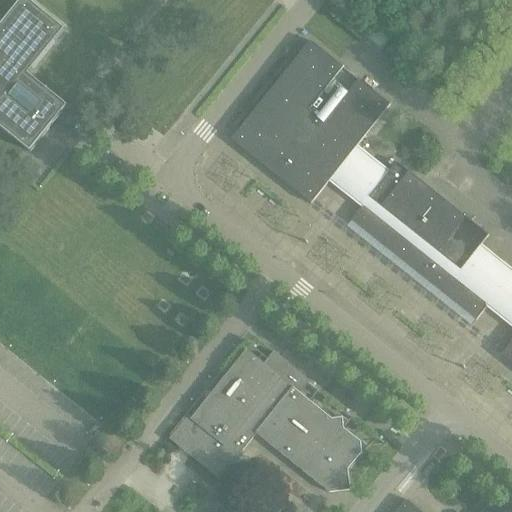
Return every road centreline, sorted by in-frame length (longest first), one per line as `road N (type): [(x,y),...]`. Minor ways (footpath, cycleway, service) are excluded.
road 1 (unclassified): [(279,272),(186,195),(178,178),(183,160),(307,8)]
road 2 (unclassified): [(85,511),(279,272)]
road 3 (unclassified): [(448,410),(279,272)]
road 4 (unclassified): [(364,511),(448,410)]
